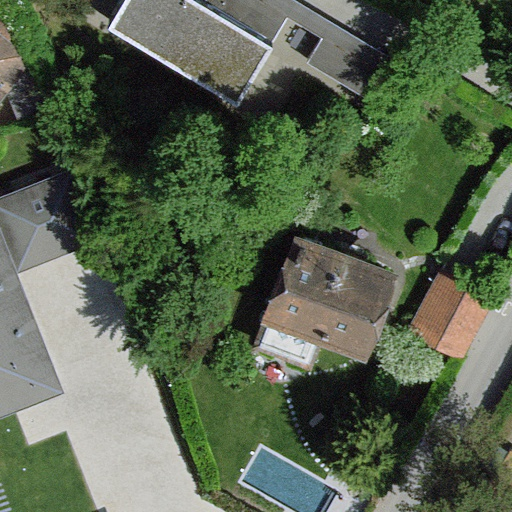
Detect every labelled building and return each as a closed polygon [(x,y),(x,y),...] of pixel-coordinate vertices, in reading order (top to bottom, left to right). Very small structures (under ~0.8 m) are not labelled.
[(123,0),(113,19),(242,99),(273,43),(289,15),(297,2),(293,0),(123,0)] [(325,36),(333,22),(297,2),(289,15),(325,36)] [(0,10),(0,38),(6,42),(19,23),(0,10)] [(349,30),(333,22),(325,36),(311,60),(328,68),(349,30)] [(401,61),(349,30),(328,68),(377,100),(401,61)] [(6,42),(0,38),(0,88),(24,56),(6,42)] [(72,169),(0,197),(0,213),(16,253),(94,224),(72,169)] [(303,236),(275,309),(319,326),(363,343),(389,273),(348,260),(350,253),(303,236)] [(0,251),(0,393),(48,374),(0,251)] [(494,298),(445,271),(415,325),(466,351),(494,298)] [(319,326),(275,309),(264,339),(310,356),(319,326)] [(511,511),(511,455),(484,501),(503,511),(511,511)]
